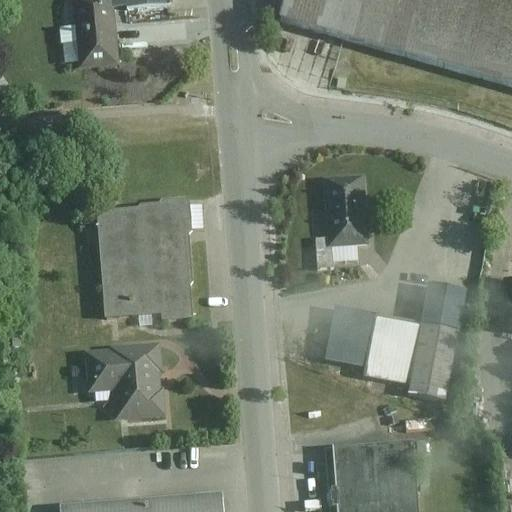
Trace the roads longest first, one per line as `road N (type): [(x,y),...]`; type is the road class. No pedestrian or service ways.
road 1 (residential): [(264,511),(232,107)]
road 2 (residential): [(232,107),(426,133),(511,159)]
